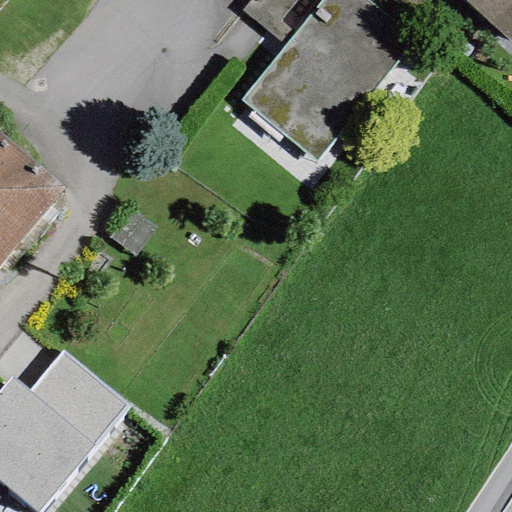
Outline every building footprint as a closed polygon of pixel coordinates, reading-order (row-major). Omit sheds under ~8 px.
[(413,38),(365,0),(320,0),(294,31),(283,46),(240,100),(316,162),(413,38)] [(297,0),(258,0),(257,2),(254,0),(250,0),(240,12),(283,46),(294,31),(280,21),(297,0)] [(511,0),(461,0),(509,40),(511,36),(511,0)] [(0,268),(65,195),(0,137),(0,268)] [(133,256),(155,226),(129,207),(107,237),(133,256)] [(0,388),(0,481),(35,511),(128,405),(63,350),(28,390),(11,375),(0,388)]
